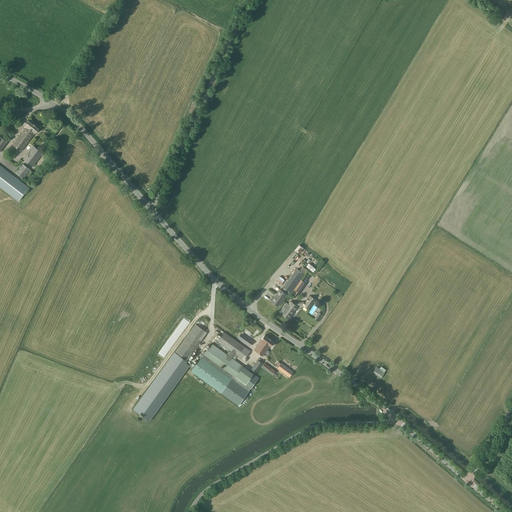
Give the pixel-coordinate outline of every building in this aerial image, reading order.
[(29,121),(27,120),(24,124),(26,126),(12,144),(21,151),(35,132),(36,133),(39,127),(30,120),(29,121)] [(32,167),(43,153),(33,146),(23,159),(28,163),(32,167)] [(24,178),(30,169),(22,164),(16,172),(24,178)] [(29,188),(0,165),(0,186),(19,201),(29,188)] [(309,264),(306,266),(313,272),(315,269),(309,264)] [(291,291),(300,279),(303,274),(296,269),(283,287),(284,287),(281,291),(280,289),(271,302),(278,307),(287,295),(288,296),(291,291)] [(306,282),(300,279),(291,291),(296,295),(306,282)] [(288,304),(287,303),(281,311),(283,313),(282,314),(289,319),(298,306),(297,306),(298,305),(303,304),(304,305),(308,309),(315,299),(310,295),(305,303),(304,301),(296,303),(295,304),(291,301),(288,304)] [(195,324),(134,409),(149,420),(189,366),(190,364),(188,362),(187,362),(186,361),(207,332),(195,324)] [(224,332),(217,341),(241,359),(243,360),(250,351),(248,349),(224,332)] [(255,349),(259,353),(263,348),(262,347),(263,345),(264,346),(266,343),(265,342),(268,338),(265,335),(261,340),(262,340),(255,349)] [(245,337),(242,340),(250,346),(252,343),(245,337)] [(274,342),(268,338),(265,342),(266,343),(264,346),(263,345),(262,347),(263,348),(259,353),(262,355),(270,346),(271,347),(274,342)] [(190,364),(189,366),(193,369),(191,371),(238,406),(259,377),(212,343),(203,355),(201,354),(199,355),(200,356),(193,366),(190,364)] [(263,364),(258,360),(251,369),(256,373),(263,364)] [(265,363),(262,367),(273,376),(276,372),(265,363)] [(294,372),(281,363),(277,368),(290,377),(294,372)] [(380,378),(384,373),(376,367),(372,372),(380,378)]
